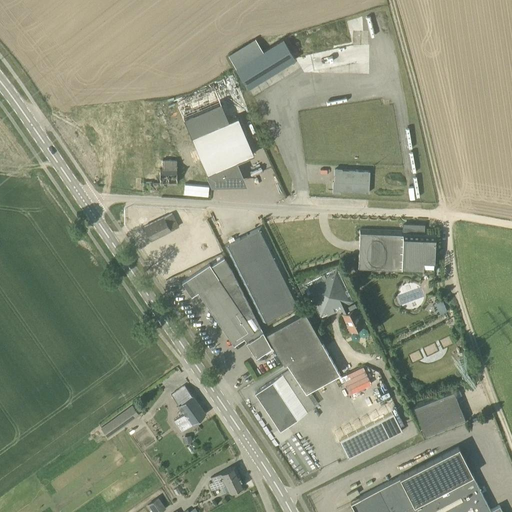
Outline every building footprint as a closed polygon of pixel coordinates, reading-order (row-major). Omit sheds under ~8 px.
[(283,39),(283,38),(263,50),(255,38),(245,44),(228,55),(236,67),(235,67),(248,88),(296,59),(290,50),(294,47),(287,36),(283,39)] [(238,117),(191,136),(207,174),(211,185),(221,181),(222,184),(231,180),(233,184),(242,180),(234,162),(253,154),(238,117)] [(122,119),(76,126),(102,164),(106,161),(115,173),(127,165),(122,157),(119,152),(115,155),(103,138),(124,135),(122,119)] [(163,151),(164,135),(155,135),(154,151),(163,151)] [(176,183),(176,169),(176,160),(162,160),(161,170),(160,170),(160,183),(176,183)] [(369,193),(370,171),(335,169),(334,191),(369,193)] [(178,227),(172,213),(145,226),(144,226),(151,240),(178,227)] [(433,273),(435,232),(424,231),(424,228),(420,228),(420,225),(403,224),(403,231),(401,272),(433,273)] [(263,322),(299,304),(266,236),(261,227),(225,245),(229,254),(263,322)] [(401,272),(403,231),(360,229),(358,270),(401,272)] [(232,269),(224,257),(211,266),(209,264),(182,282),(191,296),(198,292),(234,345),(244,338),(256,357),(271,346),(232,269)] [(349,311),(346,306),(353,302),(336,268),(303,285),(319,319),(341,309),(344,314),(342,315),(350,333),(364,326),(355,308),(349,311)] [(339,373),(305,311),(266,333),(284,364),(287,362),(291,369),(282,374),(255,392),(280,429),(315,406),(306,392),(339,373)] [(192,394),(185,385),(172,394),(184,411),(173,419),(182,431),(206,413),(192,394)] [(426,438),(464,423),(466,422),(453,389),(412,404),(426,438)] [(387,391),(364,400),(372,419),(395,409),(387,391)] [(108,437),(139,415),(131,403),(99,426),(108,437)] [(339,440),(348,458),(402,430),(393,413),(339,440)] [(492,511),(471,471),(458,446),(378,488),(359,497),(367,511),(492,511)] [(407,460),(412,466),(419,460),(414,453),(407,460)] [(229,493),(244,485),(234,465),(219,473),(220,473),(210,477),(213,482),(208,484),(211,490),(221,486),(224,491),(228,489),(229,493)] [(159,511),(166,508),(158,496),(147,503),(152,511),(159,511)]
